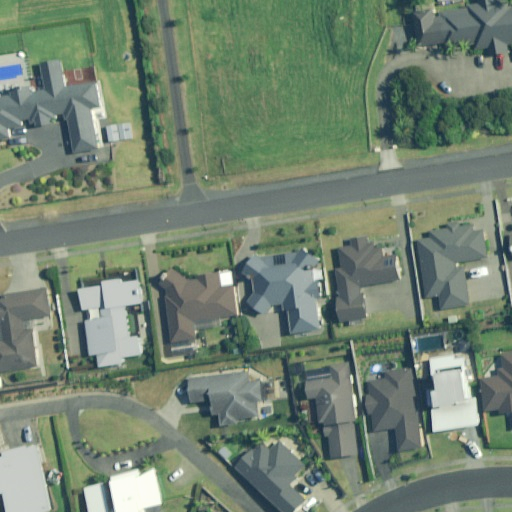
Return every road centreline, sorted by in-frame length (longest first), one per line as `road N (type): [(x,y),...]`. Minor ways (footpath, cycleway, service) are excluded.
road 1 (residential): [(0,244),(511,162)]
road 2 (residential): [(0,414),(75,403),(128,411),(253,511)]
road 3 (unknown): [(386,182),(382,82),(415,71),(468,92)]
road 4 (residential): [(380,511),(436,491),(511,483)]
